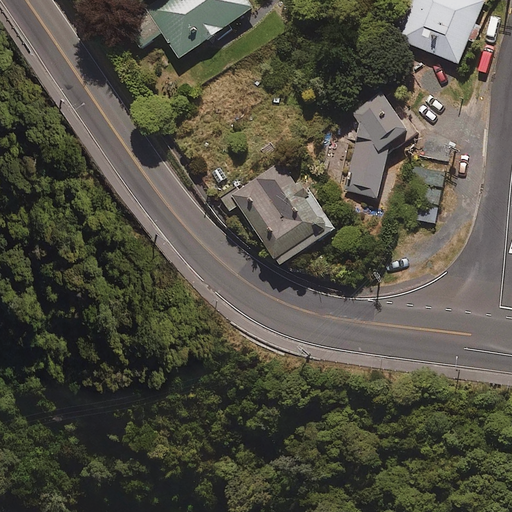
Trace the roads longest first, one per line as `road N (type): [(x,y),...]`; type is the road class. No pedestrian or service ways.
road 1 (trunk): [(497,337),(351,322),(281,302),(240,278),(199,243),(22,0)]
road 2 (tertiary): [(511,178),(497,337)]
